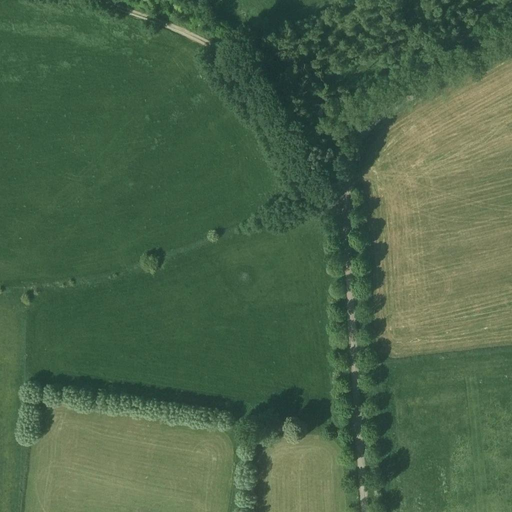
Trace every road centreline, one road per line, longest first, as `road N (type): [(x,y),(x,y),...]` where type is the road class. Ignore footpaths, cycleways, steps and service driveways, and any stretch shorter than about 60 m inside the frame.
road 1 (track): [(511,41),(386,113),(348,165),(343,208),(364,511)]
road 2 (track): [(343,208),(317,188),(224,50),(114,0)]
